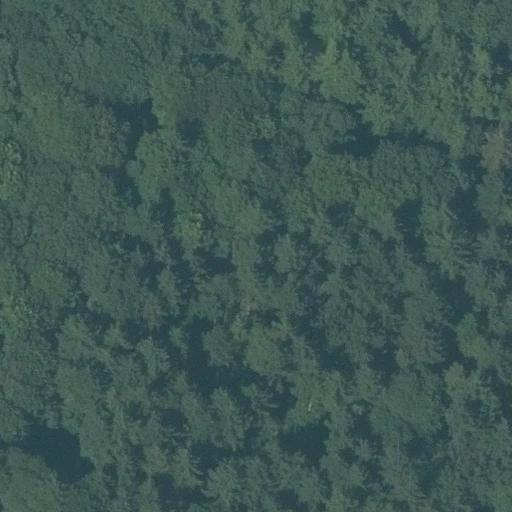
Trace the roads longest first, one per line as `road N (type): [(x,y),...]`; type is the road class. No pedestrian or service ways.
road 1 (track): [(0,46),(511,223)]
road 2 (track): [(23,511),(187,0)]
